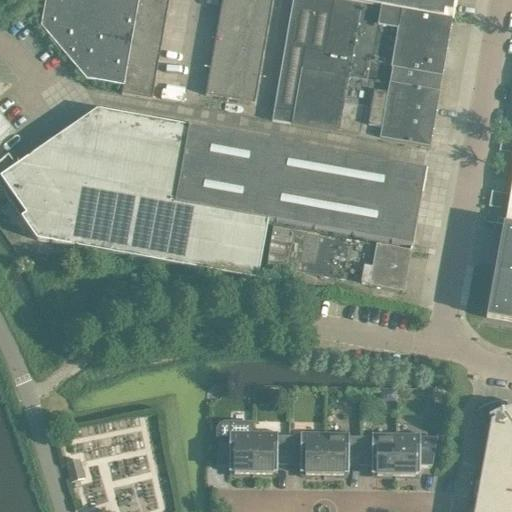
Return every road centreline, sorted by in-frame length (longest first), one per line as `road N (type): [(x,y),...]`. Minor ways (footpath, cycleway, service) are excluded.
road 1 (unclassified): [(454,341),(444,305),(498,0)]
road 2 (unclassified): [(63,511),(0,328)]
road 3 (unclassified): [(309,322),(421,343),(454,341)]
